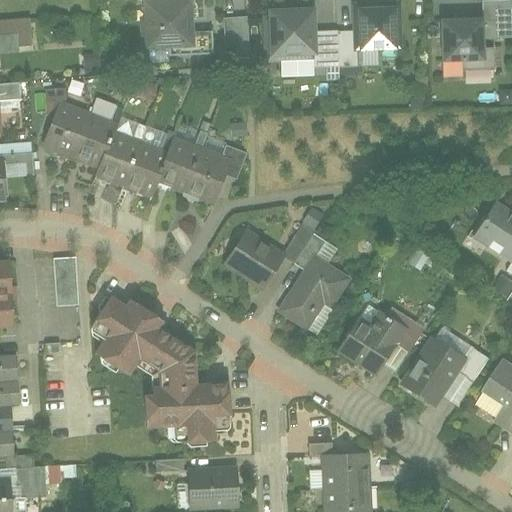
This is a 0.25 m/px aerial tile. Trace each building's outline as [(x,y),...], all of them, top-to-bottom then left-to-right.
[(188,0),(138,0),(141,51),(169,50),(170,58),(210,55),(209,33),(191,34),(188,0)] [(481,18),(436,20),(438,65),(483,63),(482,42),(511,41),(510,1),(481,3),(481,18)] [(355,30),(334,31),(335,59),(390,56),(388,5),(354,6),(355,30)] [(311,11),(264,13),(266,62),(335,59),(334,31),(312,32),(311,11)] [(246,17),(222,18),(224,55),(248,54),(246,17)] [(155,184),(212,205),(229,161),(169,139),(163,155),(112,136),(116,125),(64,105),(48,149),(96,167),(91,180),(149,201),(155,184)] [(511,215),(499,207),(476,241),(511,264),(511,263),(511,215)] [(240,235),(221,266),(262,290),(280,259),(240,235)] [(314,255),(277,312),(306,332),(323,306),(330,311),(351,279),(314,255)] [(54,307),(77,306),(75,257),(51,258),(54,307)] [(0,325),(13,325),(10,259),(0,259),(0,325)] [(102,332),(87,353),(122,377),(134,359),(155,374),(155,390),(137,391),(138,418),(171,416),(172,439),(202,438),(202,420),(222,419),(221,382),(188,384),(186,350),(151,326),(154,322),(125,302),(120,308),(105,297),(88,322),(102,332)] [(337,354),(373,378),(389,355),(382,351),(399,326),(380,313),(365,335),(355,329),(337,354)] [(430,339),(397,385),(430,408),(463,362),(430,339)] [(0,455),(9,455),(5,407),(15,406),(11,360),(0,360),(0,455)] [(473,407),(511,431),(511,370),(500,363),(473,407)] [(365,453),(320,455),(322,489),(366,487),(365,453)] [(240,507),(238,469),(190,471),(192,509),(240,507)] [(0,483),(0,511),(8,511),(8,483),(0,483)] [(366,511),(366,487),(322,489),(322,511),(366,511)]
